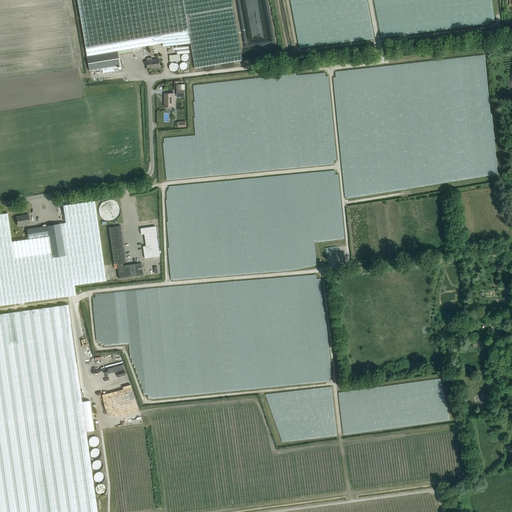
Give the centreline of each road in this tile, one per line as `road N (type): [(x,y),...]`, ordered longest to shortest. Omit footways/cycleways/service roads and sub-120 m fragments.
road 1 (unclassified): [(511,244),(319,272),(161,282)]
road 2 (unclassified): [(0,203),(148,177),(155,82),(249,68)]
road 3 (track): [(249,68),(511,36)]
